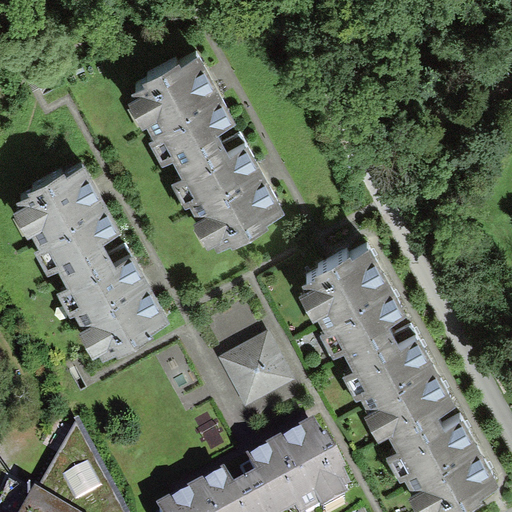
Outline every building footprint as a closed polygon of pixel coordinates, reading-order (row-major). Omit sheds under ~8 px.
[(195,48),(125,84),(211,247),(281,211),(195,48)] [(11,196),(91,353),(169,313),(89,157),(11,196)] [(366,243),(295,281),(422,511),(436,511),(496,481),(366,243)] [(265,331),(221,355),(249,405),(292,381),(265,331)] [(154,510),(154,511),(343,511),(355,506),(318,431),(154,510)] [(124,511),(85,438),(42,511),(124,511)]
